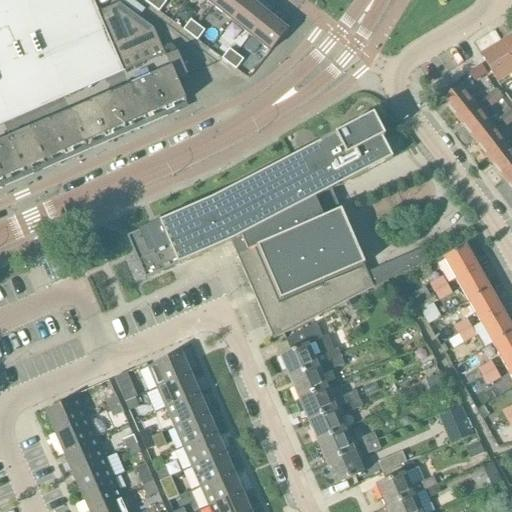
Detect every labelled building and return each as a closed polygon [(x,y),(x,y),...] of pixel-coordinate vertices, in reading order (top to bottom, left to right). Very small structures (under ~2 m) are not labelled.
[(92,0),(0,0),(0,183),(186,103),(176,81),(187,77),(177,54),(166,59),(154,30),(118,4),(98,13),(92,0)] [(162,0),(157,0),(152,7),(159,13),(166,3),(162,0)] [(231,22),(248,1),(246,0),(218,0),(212,7),(231,22)] [(250,37),(267,16),(248,1),(231,22),(250,37)] [(250,37),(269,53),(286,32),(267,16),(250,37)] [(190,21),(183,31),(190,36),(197,26),(190,21)] [(197,26),(190,36),(197,41),(205,32),(197,26)] [(511,39),(503,45),(511,59),(511,39)] [(499,85),(500,84),(511,76),(511,59),(503,45),(482,58),(499,85)] [(229,50),(222,60),(229,65),(236,55),(229,50)] [(236,55),(229,65),(236,70),(243,61),(236,55)] [(486,75),(481,66),(470,73),(475,81),(486,75)] [(458,121),(476,107),(461,86),(443,100),(458,121)] [(502,101),(496,93),(485,102),(492,110),(502,101)] [(474,140),(492,127),(476,107),(458,121),(474,140)] [(511,123),(511,112),(500,120),(507,128),(511,123)] [(201,206),(127,238),(145,280),(214,250),(215,250),(231,243),(237,256),(237,257),(252,292),(256,301),(273,340),(373,288),(388,281),(426,263),(426,262),(425,261),(420,251),(367,274),(364,266),(340,212),(336,213),(327,194),(331,191),(343,186),(342,185),(392,160),(382,140),(370,119),(367,120),(292,159),(212,200),(201,205),(201,206)] [(489,160),(507,146),(492,127),(474,140),(489,160)] [(504,180),(511,173),(511,153),(507,146),(489,160),(504,180)] [(455,282),(478,269),(466,247),(443,260),(455,282)] [(467,303),(490,290),(478,269),(455,282),(467,303)] [(434,294),(447,286),(442,278),(429,285),(434,294)] [(447,286),(434,294),(439,303),(452,295),(447,286)] [(416,304),(430,296),(425,288),(411,295),(416,304)] [(479,324),(502,311),(490,290),(467,303),(479,324)] [(416,304),(421,312),(437,302),(433,294),(430,296),(416,304)] [(356,299),(348,303),(353,312),(361,308),(356,299)] [(491,346),(511,333),(511,328),(502,311),(479,324),(491,346)] [(459,336),(471,329),(466,320),(454,327),(459,336)] [(280,358),(290,380),(341,358),(337,349),(333,351),(327,337),(323,339),(316,323),(285,340),(291,353),(280,358)] [(471,329),(459,336),(464,344),(476,337),(471,329)] [(504,367),(511,362),(511,333),(491,346),(504,367)] [(156,390),(190,375),(180,353),(147,368),(156,390)] [(299,401),(327,389),(322,377),(333,372),(332,371),(344,365),(341,358),(290,380),(299,401)] [(483,379),(496,371),(491,362),(478,370),(483,379)] [(496,371),(483,379),(487,387),(500,380),(496,371)] [(114,379),(125,403),(135,399),(137,398),(127,374),(114,379)] [(165,410),(199,395),(190,375),(156,390),(165,410)] [(436,376),(425,382),(430,391),(441,386),(436,376)] [(308,422),(336,410),(336,409),(346,405),(359,400),(355,391),(343,397),(342,395),(332,400),(327,389),(299,401),(308,422)] [(199,395),(165,410),(173,429),(207,415),(199,395)] [(116,397),(105,401),(109,410),(120,406),(116,397)] [(54,434),(88,419),(79,398),(45,413),(54,434)] [(135,399),(125,403),(128,412),(139,408),(135,399)] [(359,400),(346,405),(350,413),(362,408),(359,400)] [(120,406),(109,410),(113,419),(123,414),(120,406)] [(507,421),(511,418),(511,406),(502,412),(507,421)] [(317,443),(346,431),(336,410),(308,422),(317,443)] [(182,449),(216,434),(207,415),(173,429),(182,449)] [(406,417),(401,420),(405,429),(415,425),(413,420),(406,417)] [(63,454),(97,439),(88,419),(54,434),(63,454)] [(142,443),(152,438),(149,430),(138,434),(142,443)] [(326,465),(355,452),(346,431),(317,443),(326,465)] [(191,469),(225,454),(216,434),(182,449),(191,469)] [(365,448),(378,443),(374,434),(361,439),(365,448)] [(133,436),(122,441),(126,450),(137,445),(133,436)] [(152,438),(142,443),(146,452),(156,447),(152,438)] [(72,474),(106,459),(97,439),(63,454),(72,474)] [(479,442),(467,447),(473,459),(484,455),(479,442)] [(378,443),(365,448),(368,455),(381,450),(378,443)] [(137,445),(126,450),(130,458),(141,454),(137,445)] [(355,452),(326,465),(335,486),(364,473),(355,452)] [(383,474),(400,467),(400,466),(406,464),(402,453),(378,464),(383,474)] [(199,489),(233,474),(225,454),(191,469),(199,489)] [(80,494),(114,479),(106,459),(72,474),(80,494)] [(400,467),(383,474),(386,482),(403,475),(415,470),(412,462),(407,464),(400,467)] [(492,463),(482,467),(491,487),(502,483),(492,462),(492,463)] [(386,482),(376,486),(386,509),(413,498),(412,497),(424,492),(424,493),(437,487),(433,478),(422,483),(421,482),(423,481),(418,468),(415,470),(403,475),(386,482)] [(159,483),(170,478),(166,469),(155,474),(159,483)] [(208,508),(242,494),(233,474),(199,489),(208,508)] [(150,476),(140,481),(144,489),(154,485),(150,476)] [(170,478),(159,483),(163,491),(174,487),(170,478)] [(88,511),(91,511),(123,498),(114,479),(80,494),(88,511)] [(154,485),(144,489),(147,498),(158,493),(154,485)] [(209,511),(250,511),(242,494),(208,508),(209,511)] [(128,511),(123,498),(91,511),(128,511)] [(419,511),(413,498),(386,509),(387,511),(419,511)]
